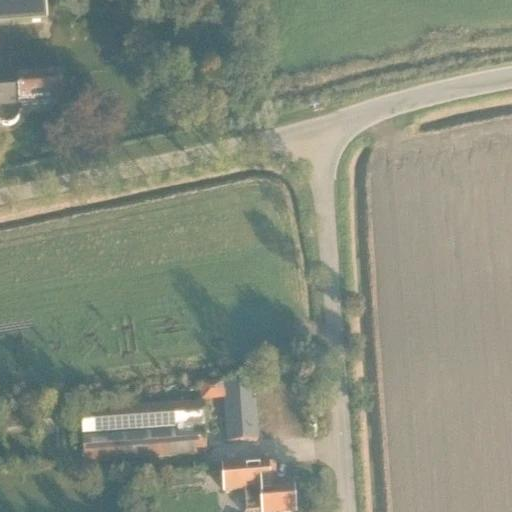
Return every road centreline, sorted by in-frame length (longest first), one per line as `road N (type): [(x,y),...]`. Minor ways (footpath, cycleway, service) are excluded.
road 1 (unclassified): [(348,511),(319,125)]
road 2 (unclassified): [(0,202),(319,125)]
road 3 (unclassified): [(319,125),(511,76)]
